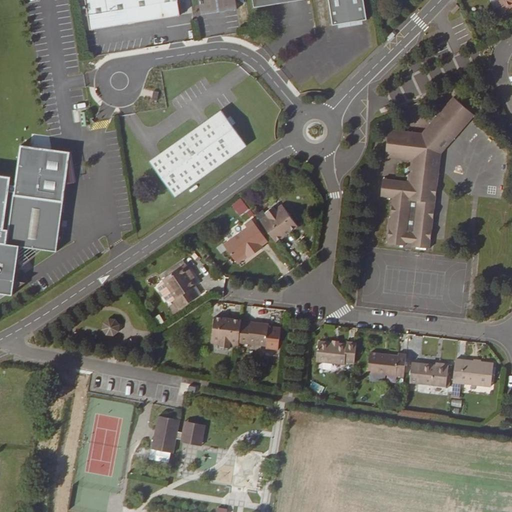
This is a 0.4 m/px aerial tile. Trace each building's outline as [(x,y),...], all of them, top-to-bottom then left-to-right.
[(174,0),(82,0),(87,31),(177,18),(174,0)] [(233,0),(197,0),(200,14),(235,10),(233,0)] [(328,0),(332,25),(366,20),(362,0),(328,0)] [(511,0),(502,0),(506,9),(511,6),(511,0)] [(459,8),(456,5),(450,11),(453,14),(459,8)] [(430,248),(441,170),(433,169),(434,166),(425,165),(426,152),(433,144),(430,141),(439,131),(446,137),(450,134),(454,138),(476,114),(457,96),(431,123),(433,126),(425,135),(413,134),(413,131),(391,129),(388,156),(416,159),(416,162),(407,168),(411,176),(414,179),(413,181),(386,178),(383,195),(391,197),(395,197),(390,242),(407,244),(408,239),(415,240),(415,245),(430,248)] [(217,114),(145,164),(169,198),(241,148),(217,114)] [(433,169),(441,170),(444,148),(454,138),(450,134),(446,137),(439,131),(430,141),(433,144),(426,152),(425,165),(434,166),(433,169)] [(0,238),(0,288),(12,290),(17,241),(54,244),(64,145),(14,140),(11,172),(0,170),(0,223),(6,224),(4,239),(0,238)] [(234,205),(240,215),(249,209),(243,199),(234,205)] [(269,224),(262,229),(275,247),(297,232),(284,214),(278,218),(272,212),(264,218),(269,224)] [(247,235),(224,251),(234,265),(245,258),(249,263),(262,253),(261,251),(267,247),(252,225),(244,230),(247,235)] [(200,301),(194,292),(197,290),(191,281),(194,278),(187,269),(164,284),(177,303),(175,305),(181,314),(200,301)] [(153,317),(156,326),(163,322),(159,314),(153,317)] [(237,347),(240,325),(240,323),(212,320),(209,342),(217,343),(217,350),(227,352),(227,348),(237,349),(237,347)] [(104,322),(100,326),(100,332),(103,336),(107,337),(112,336),(116,333),(117,328),(113,322),(108,321),(104,322)] [(276,353),(279,333),(267,331),(267,328),(249,326),(240,325),(237,347),(264,350),(264,352),(276,353)] [(343,364),(353,366),(356,345),(345,344),(345,346),(318,343),(315,363),(342,367),(343,364)] [(402,380),(405,357),(398,356),(398,359),(368,355),(365,375),(402,380)] [(455,363),(451,386),(489,391),(492,368),(455,363)] [(444,391),(447,369),(440,368),(440,370),(412,366),(409,386),(444,391)] [(310,390),(322,392),(323,384),(311,383),(310,390)] [(158,418),(151,449),(171,454),(174,440),(179,441),(181,434),(176,433),(178,422),(158,418)] [(179,444),(199,448),(204,427),(183,423),(181,434),(179,441),(179,444)] [(76,511),(118,511),(120,501),(70,494),(68,511),(76,511)]
